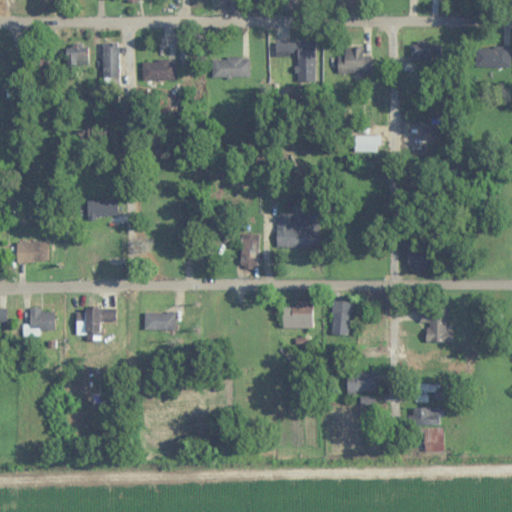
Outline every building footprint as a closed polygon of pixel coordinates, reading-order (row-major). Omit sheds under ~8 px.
[(296,81),(315,81),(315,43),(275,43),(275,58),(296,58),(296,81)] [(412,43),(412,59),(439,59),(439,43),(412,43)] [(88,65),(88,44),(65,44),(65,65),(88,65)] [(103,78),(119,78),(119,44),(103,44),(103,78)] [(510,47),(480,47),(480,68),(510,68),(510,47)] [(337,74),(371,74),(371,56),(363,56),(363,48),(345,48),(345,56),(337,56),(337,74)] [(212,58),(212,78),(249,78),(249,58),(212,58)] [(171,61),(145,61),(145,81),(171,81),(171,61)] [(118,218),(118,201),(87,201),(87,218),(118,218)] [(277,215),(277,248),(319,248),(319,215),(277,215)] [(241,269),(258,269),(258,234),(241,234),(241,269)] [(16,262),(48,262),(48,242),(16,242),(16,262)] [(408,243),(408,270),(427,270),(427,243),(408,243)] [(313,303),(282,303),(282,329),(313,329),(313,303)] [(348,303),(333,303),(333,334),(348,334),(348,303)] [(29,309),(29,331),(54,331),(54,309),(29,309)] [(116,322),(115,309),(76,309),(77,341),(100,341),(99,322),(116,322)] [(426,341),(452,342),(452,332),(447,332),(447,310),(421,309),(420,322),(427,322),(426,341)] [(144,313),(144,330),(176,330),(176,313),(144,313)] [(347,372),(347,392),(378,392),(378,372),(347,372)] [(415,401),(447,401),(447,385),(415,385),(415,401)] [(411,425),(442,425),(442,408),(411,408),(411,425)] [(417,429),(417,451),(444,451),(444,429),(417,429)]
